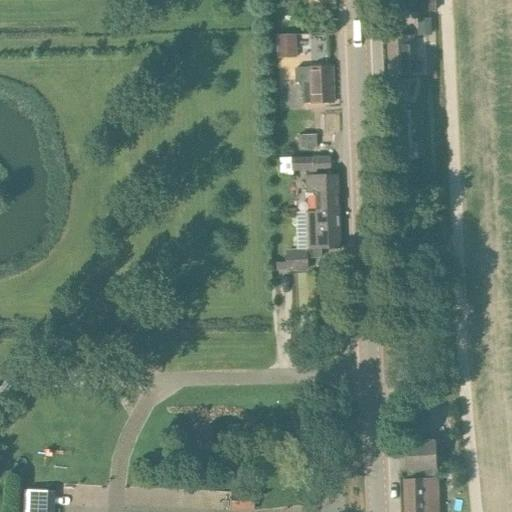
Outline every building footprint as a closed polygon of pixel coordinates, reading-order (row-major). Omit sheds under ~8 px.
[(408,0),(409,13),(434,12),(433,0),(408,0)] [(430,18),(417,18),(418,34),(431,34),(430,18)] [(296,35),(277,36),(278,50),(296,49),(296,35)] [(414,35),(390,36),(387,36),(388,75),(410,74),(410,60),(415,60),(414,35)] [(312,68),(295,69),(295,83),(304,82),(304,103),(313,102),(313,103),(333,102),(332,67),(312,68)] [(409,85),(394,86),(395,97),(410,97),(409,85)] [(407,111),(407,105),(400,105),(403,159),(418,159),(417,143),(413,143),(411,111),(407,111)] [(318,148),(318,147),(317,135),(299,136),(299,148),(318,148)] [(332,156),(313,157),(314,171),(333,170),(332,156)] [(292,158),(292,172),(314,171),(313,157),(292,158)] [(308,212),(308,213),(340,211),(339,175),(307,176),(308,192),(317,192),(318,211),(308,212)] [(393,212),(404,211),(416,211),(416,207),(429,207),(428,186),(415,186),(415,190),(392,191),(393,212)] [(308,213),(310,249),(341,248),(340,211),(308,213)] [(287,251),(288,269),(308,269),(307,250),(287,251)] [(403,511),(431,511),(431,491),(436,491),(436,479),(437,479),(436,442),(406,443),(407,471),(419,470),(420,479),(403,480),(403,511)] [(233,481),(234,464),(223,464),(223,480),(233,481)] [(251,511),(252,493),(231,492),(230,510),(251,511)]
